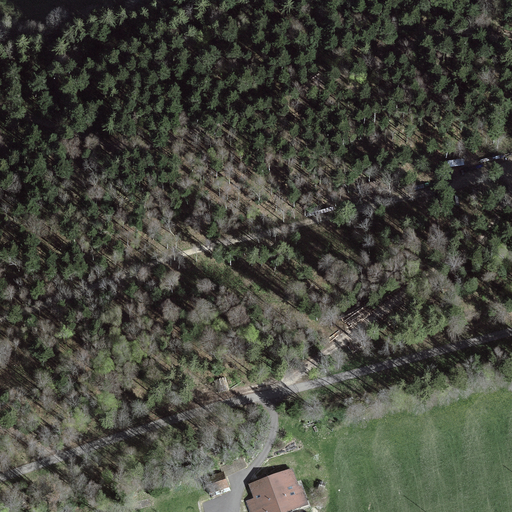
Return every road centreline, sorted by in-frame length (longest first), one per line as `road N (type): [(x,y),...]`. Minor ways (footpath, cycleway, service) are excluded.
road 1 (unclassified): [(0,484),(511,332)]
road 2 (track): [(511,197),(471,245),(262,406)]
